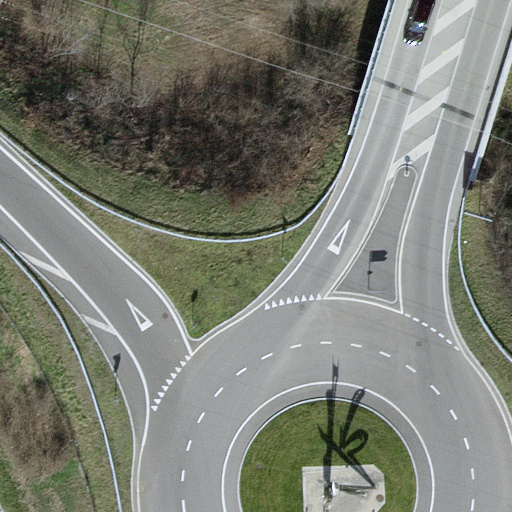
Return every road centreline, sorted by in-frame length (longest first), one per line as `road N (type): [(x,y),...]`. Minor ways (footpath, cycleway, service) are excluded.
road 1 (secondary): [(424,0),(360,197),(307,302),(270,354)]
road 2 (secondary): [(423,376),(425,235),(491,0)]
road 3 (motorway): [(0,174),(129,307),(195,430)]
road 4 (secondary): [(423,376),(393,356),(341,342),(270,354)]
road 5 (secondary): [(472,511),(462,429),(423,376)]
